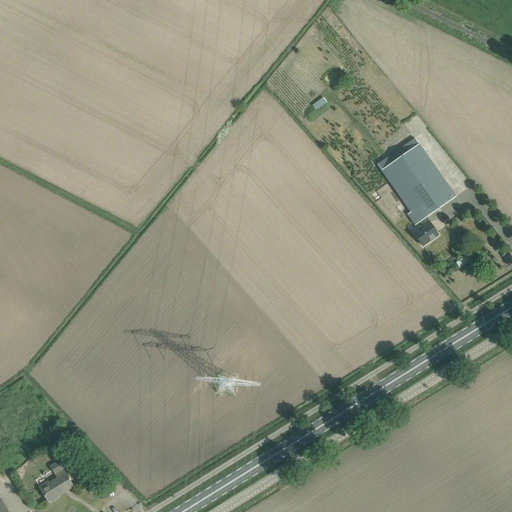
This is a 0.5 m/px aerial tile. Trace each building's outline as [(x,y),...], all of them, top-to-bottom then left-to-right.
[(316,110),(328,102),(325,97),(313,105),(316,110)] [(416,138),(378,165),(411,212),(408,215),(415,225),(421,221),(426,217),(456,196),(416,138)] [(439,235),(426,217),(421,221),(424,225),(414,233),(423,246),(439,235)] [(72,431),(52,445),(56,450),(76,436),(72,431)] [(67,467),(62,459),(51,466),(58,478),(50,484),(49,482),(40,488),(49,502),(58,497),(57,495),(68,489),(73,486),(63,470),(67,467)] [(0,511),(9,511),(1,498),(0,498),(0,511)]
